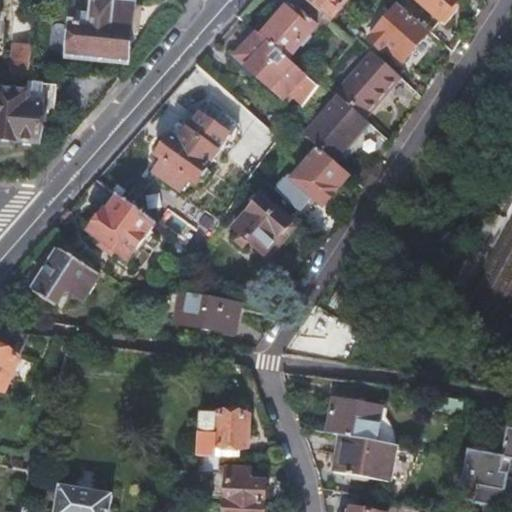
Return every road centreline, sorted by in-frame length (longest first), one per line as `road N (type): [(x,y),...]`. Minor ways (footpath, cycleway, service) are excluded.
road 1 (residential): [(506,0),(268,365),(307,470),(309,511)]
road 2 (residential): [(41,214),(230,0)]
